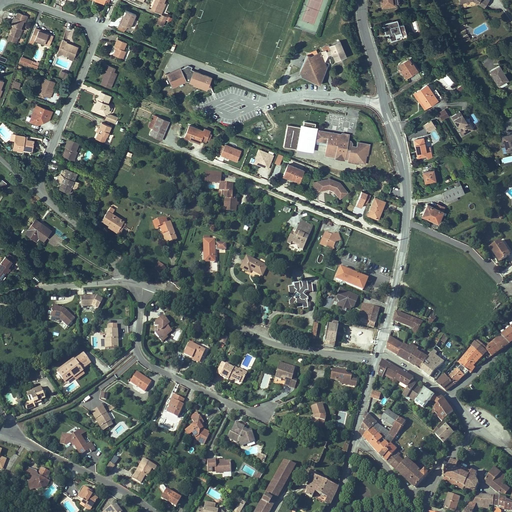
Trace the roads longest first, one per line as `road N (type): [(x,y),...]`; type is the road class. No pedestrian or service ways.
road 1 (residential): [(168,145),(404,239)]
road 2 (residential): [(34,190),(94,38),(80,22),(18,0)]
road 3 (tertiary): [(375,360),(266,340),(142,284)]
road 4 (residential): [(142,284),(141,357),(246,411),(264,412)]
road 5 (residential): [(154,511),(10,435)]
road 6 (residential): [(120,283),(111,261),(34,190)]
road 7 (tertiary): [(383,103),(405,175),(406,222)]
road 8 (tertiary): [(120,283),(0,290)]
